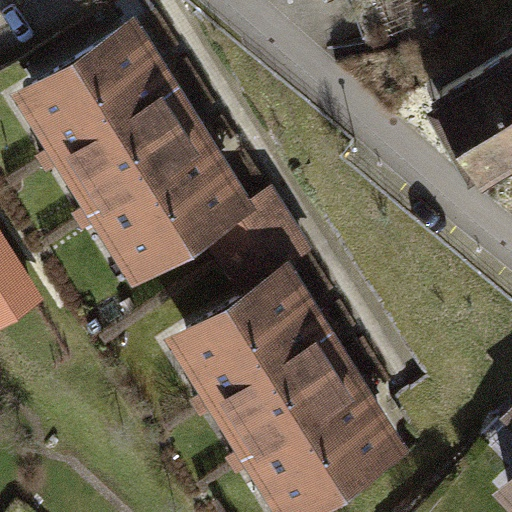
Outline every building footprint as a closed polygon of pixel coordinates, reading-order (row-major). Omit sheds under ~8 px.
[(258,195),(255,189),(136,2),(13,79),(135,272),(203,229),(258,195)] [(511,37),(510,35),(425,86),(477,172),(511,151),(511,37)] [(203,229),(237,281),(292,247),(296,254),(315,242),(273,177),(255,189),(258,195),(203,229)] [(284,511),(298,511),(413,440),(296,254),(292,247),(237,281),(167,325),(284,511)] [(511,396),(502,407),(511,417),(511,460),(491,481),(511,502),(511,396)]
